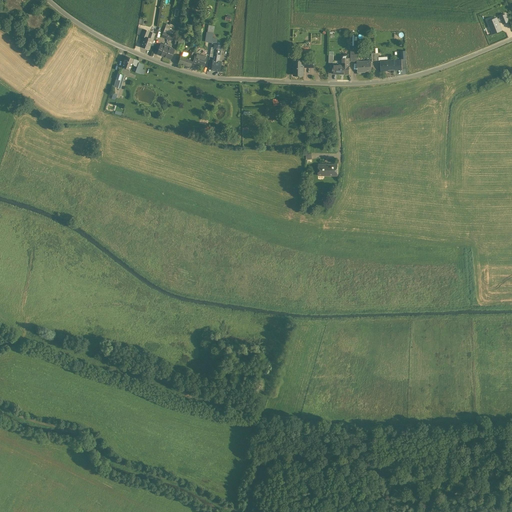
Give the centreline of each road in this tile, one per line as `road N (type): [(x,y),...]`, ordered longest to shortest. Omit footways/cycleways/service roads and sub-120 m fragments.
road 1 (unclassified): [(511,38),(428,71),(368,82),(214,78),(121,46),(48,0)]
road 2 (track): [(0,404),(20,418),(85,434),(118,464),(233,511)]
road 3 (track): [(511,467),(306,461)]
road 4 (track): [(121,46),(97,121),(58,123),(0,79)]
road 5 (track): [(283,344),(252,450),(254,459),(276,463)]
